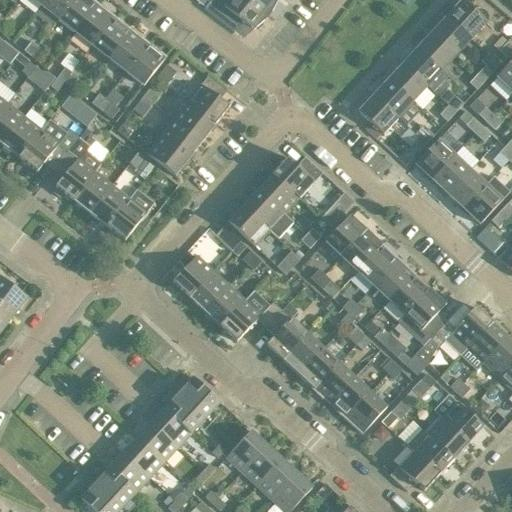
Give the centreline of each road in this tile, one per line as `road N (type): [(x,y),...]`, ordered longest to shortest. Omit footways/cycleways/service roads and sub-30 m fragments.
road 1 (unclassified): [(389,511),(142,296),(151,262),(289,121)]
road 2 (unclassified): [(511,297),(399,192),(379,192),(308,127),(289,121)]
road 3 (residential): [(339,0),(273,73),(168,0)]
road 4 (unclassified): [(0,388),(58,314),(67,290),(54,270),(0,229)]
